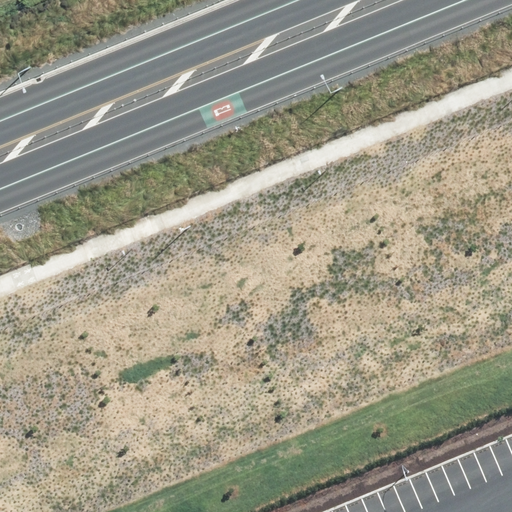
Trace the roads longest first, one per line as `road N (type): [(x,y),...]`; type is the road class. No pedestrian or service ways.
road 1 (trunk): [(452,0),(0,185)]
road 2 (trunk): [(0,121),(289,0)]
